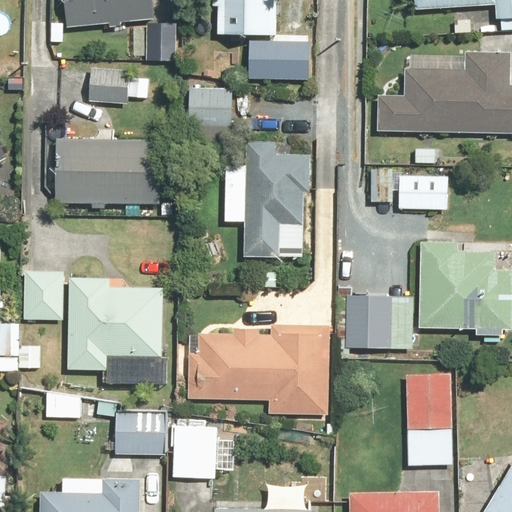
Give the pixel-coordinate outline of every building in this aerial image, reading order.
[(157,0),(71,0),(74,26),(160,19),(157,0)] [(222,0),(222,26),(276,26),(276,0),(222,0)] [(511,0),(418,0),(419,10),(500,8),(501,20),(503,20),(504,31),(511,30),(511,0)] [(181,24),(151,23),(149,60),(180,62),(181,24)] [(253,40),(254,75),(312,74),(311,38),(253,40)] [(511,53),(470,52),(470,70),(409,68),(408,96),(381,95),(380,130),(511,134),(511,53)] [(93,101),(132,103),(133,97),(148,97),(149,67),(94,65),(93,101)] [(240,90),(194,88),(191,140),(237,143),(240,90)] [(166,143),(62,139),(59,202),(163,207),(166,143)] [(254,141),(253,154),(253,165),(231,164),(228,222),(250,223),(249,256),(306,258),(311,156),(284,155),(284,142),(254,141)] [(0,171),(12,165),(0,142),(0,171)] [(454,176),(405,174),(404,210),(453,212),(454,176)] [(465,241),(427,240),(423,327),(480,330),(480,334),(493,334),(493,342),(511,342),(511,265),(501,265),(502,250),(464,249),(465,241)] [(0,370),(19,371),(21,330),(23,277),(2,276),(3,250),(0,249),(0,370)] [(29,272),(28,320),(73,321),(71,369),(106,371),(105,384),(165,386),(169,386),(170,355),(166,355),(169,288),(125,286),(125,279),(73,277),(74,273),(29,272)] [(351,293),(349,347),(416,349),(418,295),(351,293)] [(331,415),(334,325),(274,323),(274,333),(264,333),(264,330),(235,329),(235,333),(203,332),(203,356),(193,356),(191,399),(273,401),(272,413),(331,415)] [(457,373),(411,374),(413,464),(459,463),(457,373)] [(50,394),(49,417),(84,419),(85,395),(50,394)] [(119,414),(118,454),(168,456),(169,416),(119,414)] [(0,475),(13,475),(14,419),(0,418),(0,475)] [(219,479),(221,428),(200,427),(201,421),(178,420),(175,477),(219,479)] [(511,511),(511,470),(486,511),(511,511)] [(0,511),(10,511),(11,506),(12,478),(0,477),(0,511)] [(67,477),(67,490),(45,490),(44,511),(142,511),(144,493),(106,491),(106,478),(67,477)] [(445,511),(446,494),(355,491),(354,511),(445,511)] [(222,507),(221,511),(319,511),(320,511),(313,511),(314,494),(277,492),(277,510),(222,507)]
